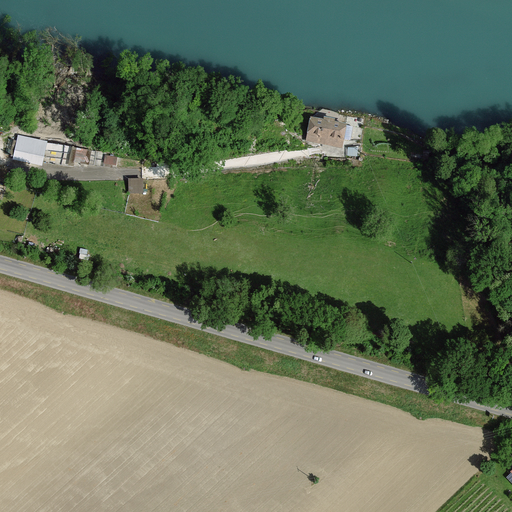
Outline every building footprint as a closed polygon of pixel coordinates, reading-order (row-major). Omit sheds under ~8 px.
[(343,148),(347,128),(313,120),(309,141),(343,148)] [(46,145),(20,138),(15,159),(41,165),(46,145)] [(88,151),(77,150),(75,163),(85,165),(88,151)] [(118,158),(106,156),(105,165),(117,167),(118,158)] [(144,180),(130,180),(129,194),(144,194),(144,180)]
